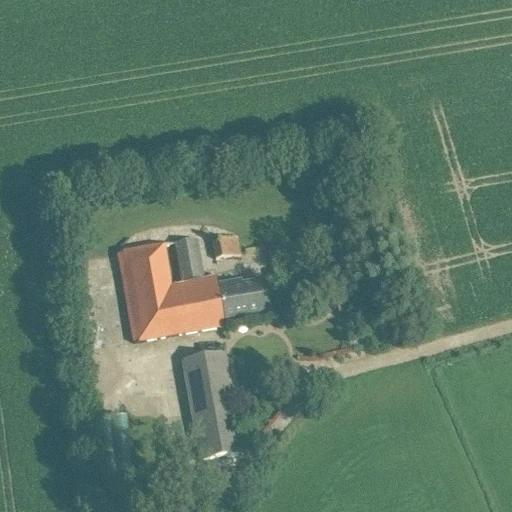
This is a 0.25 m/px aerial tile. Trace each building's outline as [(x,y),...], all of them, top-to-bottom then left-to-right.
[(212,243),(216,260),(242,256),(238,238),(212,243)] [(162,247),(117,256),(130,326),(133,345),(225,328),(225,326),(270,318),(264,283),(241,287),(241,283),(221,287),(219,287),(217,277),(204,280),(196,241),(175,245),(181,285),(171,287),(164,247),(162,247)] [(76,284),(81,354),(100,353),(95,283),(76,284)] [(362,308),(357,288),(334,294),(340,314),(362,308)] [(225,356),(205,360),(181,364),(199,464),(243,456),(225,356)] [(143,397),(145,416),(164,414),(162,395),(143,397)]
